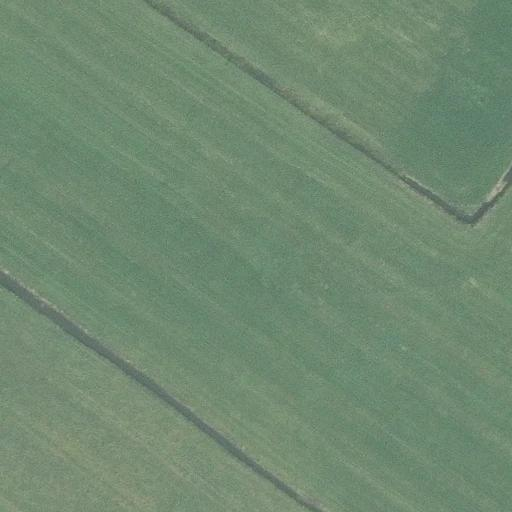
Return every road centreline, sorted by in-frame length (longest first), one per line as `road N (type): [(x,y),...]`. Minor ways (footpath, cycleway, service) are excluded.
road 1 (residential): [(291,203),(80,511)]
road 2 (residential): [(422,0),(291,203)]
road 3 (residential): [(291,203),(111,102)]
